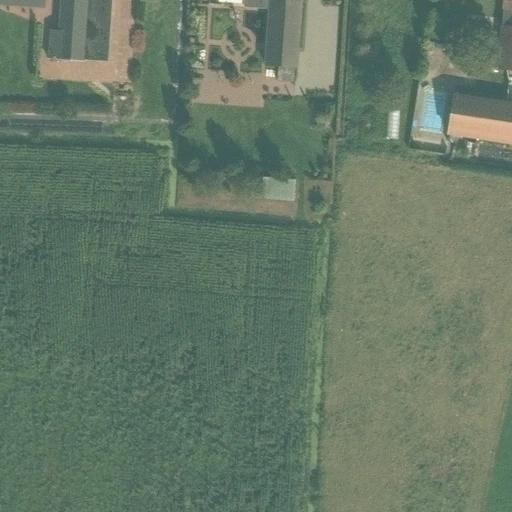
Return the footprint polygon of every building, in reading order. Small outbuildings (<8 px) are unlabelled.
[(60,0),(59,32),(51,32),(49,61),(83,63),(87,0),(60,0)] [(265,67),(293,69),(298,69),(302,3),(271,1),(270,0),(243,0),(243,8),(269,10),(265,67)] [(499,70),(511,71),(511,0),(504,0),(502,28),(499,70)] [(448,135),(511,144),(511,104),(454,96),(448,135)] [(261,200),(293,203),(295,181),(264,177),(261,200)]
